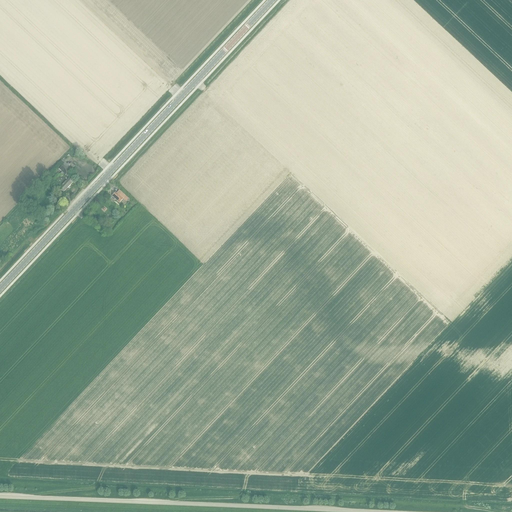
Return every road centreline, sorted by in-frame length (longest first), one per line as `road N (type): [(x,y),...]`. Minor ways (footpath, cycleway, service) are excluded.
road 1 (track): [(0,483),(494,511)]
road 2 (secondary): [(0,288),(271,0)]
road 3 (unclassified): [(367,511),(0,496)]
